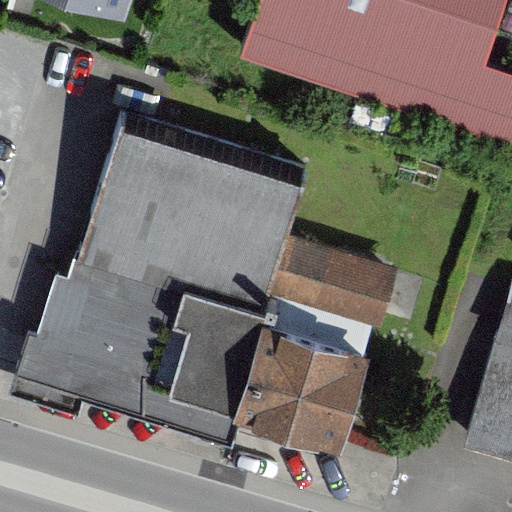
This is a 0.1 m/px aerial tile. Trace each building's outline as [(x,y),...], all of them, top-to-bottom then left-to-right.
[(84,0),(126,13),(130,0),(84,0)] [(257,0),(242,46),(511,134),(511,58),(487,50),(503,0),(257,0)] [(289,227),(310,160),(124,104),(82,243),(79,253),(264,309),(271,286),(289,227)] [(400,260),(289,227),(271,286),(382,320),(400,260)] [(80,407),(84,393),(232,438),(241,408),(235,406),(264,309),(79,253),(82,243),(78,242),(69,272),(57,268),(39,328),(30,325),(12,386),(80,407)] [(511,278),(465,438),(511,451),(511,278)] [(264,309),(235,406),(241,408),(342,438),(372,341),(264,309)]
